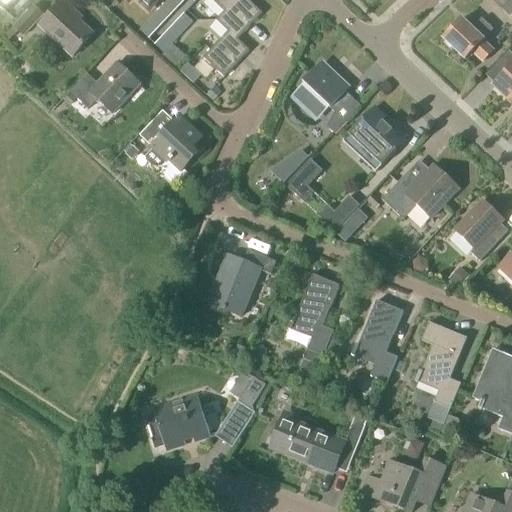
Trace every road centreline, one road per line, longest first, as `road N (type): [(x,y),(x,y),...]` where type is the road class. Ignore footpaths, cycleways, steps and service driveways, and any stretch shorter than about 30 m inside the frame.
road 1 (residential): [(511,326),(210,205),(241,133)]
road 2 (residential): [(511,173),(378,43)]
road 3 (residential): [(241,133),(307,0)]
road 4 (residential): [(241,133),(137,43)]
